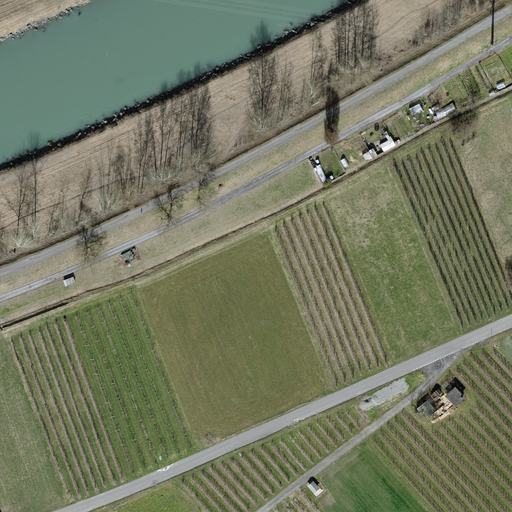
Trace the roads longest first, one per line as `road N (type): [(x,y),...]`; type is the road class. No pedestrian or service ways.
road 1 (track): [(511,5),(283,135),(0,270)]
road 2 (track): [(511,36),(222,199),(0,298)]
road 3 (unclassified): [(434,355),(66,511)]
road 4 (unclassified): [(261,511),(428,383),(434,355)]
